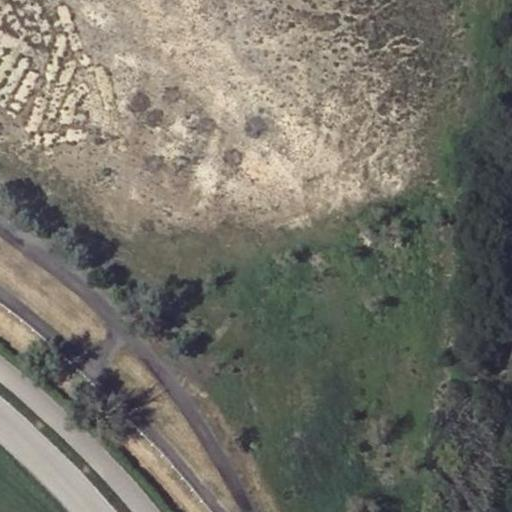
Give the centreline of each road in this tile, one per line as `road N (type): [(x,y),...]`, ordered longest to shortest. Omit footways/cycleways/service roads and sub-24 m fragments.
road 1 (unknown): [(0,229),(78,284),(127,334),(183,400),(253,511)]
road 2 (unknown): [(220,511),(137,414),(0,296)]
road 3 (unknown): [(0,370),(49,409),(145,511)]
road 4 (unknown): [(97,511),(0,418)]
